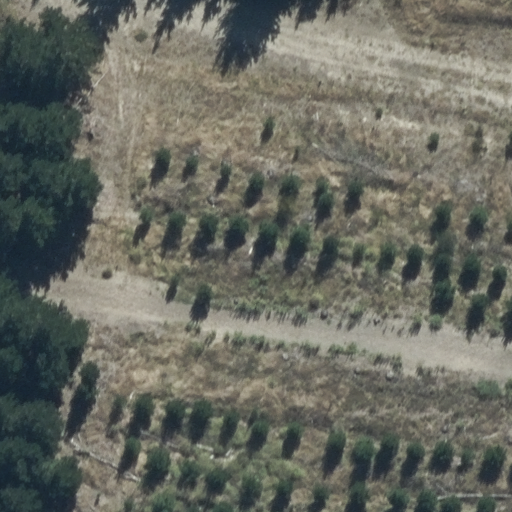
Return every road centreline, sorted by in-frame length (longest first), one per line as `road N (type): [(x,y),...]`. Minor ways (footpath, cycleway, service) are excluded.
road 1 (track): [(511,436),(159,296),(0,277)]
road 2 (unclassified): [(511,135),(0,45)]
